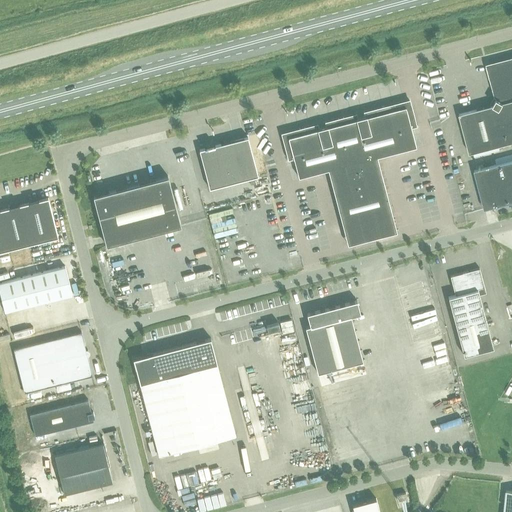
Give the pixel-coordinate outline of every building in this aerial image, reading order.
[(511,58),(488,65),(497,99),(493,105),(459,114),(469,153),(511,141),(511,58)] [(316,124),(282,133),(288,158),(287,158),(288,160),(293,158),(298,177),(328,169),(345,235),(369,228),(374,227),(377,237),(396,231),(377,156),(416,146),(411,127),(416,126),(416,125),(415,125),(409,100),(365,111),(364,111),(363,111),(364,116),(358,118),(356,113),(340,117),(324,121),(326,126),(319,128),(318,123),(316,123),(316,124)] [(258,175),(247,136),(199,149),(209,188),(258,175)] [(484,209),(511,201),(511,160),(474,170),(484,209)] [(181,225),(168,176),(93,196),(106,245),(181,225)] [(0,250),(58,236),(48,197),(0,209),(0,250)] [(65,266),(0,282),(0,295),(4,310),(72,293),(65,266)] [(464,355),(493,347),(479,294),(486,292),(479,268),(450,276),(455,295),(448,297),(464,355)] [(317,373),(363,361),(351,316),(360,313),(357,300),(307,313),(310,326),(305,327),(317,373)] [(81,332),(13,349),(24,392),(92,375),(81,332)] [(236,434),(210,338),(147,354),(133,358),(135,367),(158,455),(236,434)] [(30,414),(35,435),(93,421),(88,399),(30,414)] [(103,443),(54,455),(64,493),(112,481),(103,443)] [(407,498),(405,492),(396,495),(397,500),(407,498)] [(379,511),(376,498),(352,504),(354,511),(379,511)]
